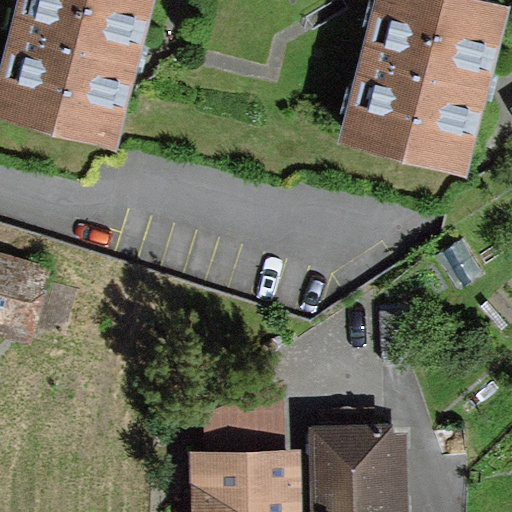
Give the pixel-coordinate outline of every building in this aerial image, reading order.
[(23,0),(0,89),(0,104),(111,133),(144,0),(23,0)] [(379,0),(346,131),(461,161),(501,4),(487,0),(379,0)] [(0,260),(0,318),(23,325),(38,271),(0,260)] [(380,311),(382,361),(411,360),(408,310),(380,311)] [(385,511),(384,429),(318,432),(320,511),(385,511)] [(204,456),(205,511),(290,511),(289,454),(204,456)]
